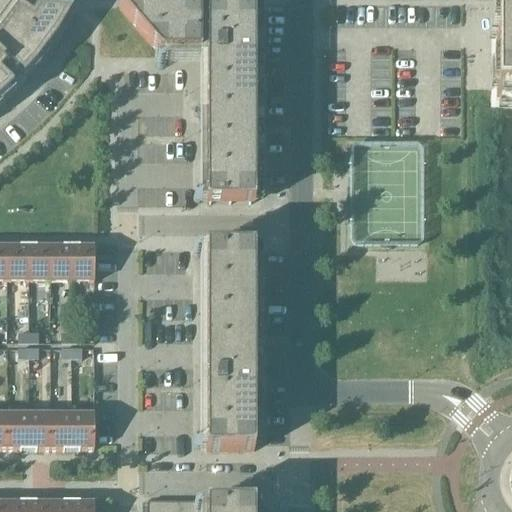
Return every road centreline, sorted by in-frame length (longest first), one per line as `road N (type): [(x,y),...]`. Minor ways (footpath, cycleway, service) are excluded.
road 1 (residential): [(301,230),(302,0)]
road 2 (residential): [(125,230),(301,230)]
road 3 (residential): [(301,392),(301,230)]
road 4 (residential): [(445,398),(301,392)]
road 5 (residential): [(300,511),(301,392)]
